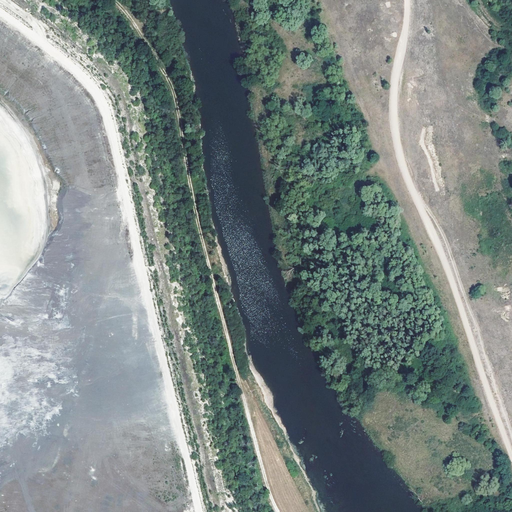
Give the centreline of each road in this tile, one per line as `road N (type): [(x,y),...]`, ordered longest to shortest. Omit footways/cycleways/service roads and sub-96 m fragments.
road 1 (track): [(278,511),(196,218),(172,89),(111,0)]
road 2 (track): [(511,449),(396,132),(408,0)]
